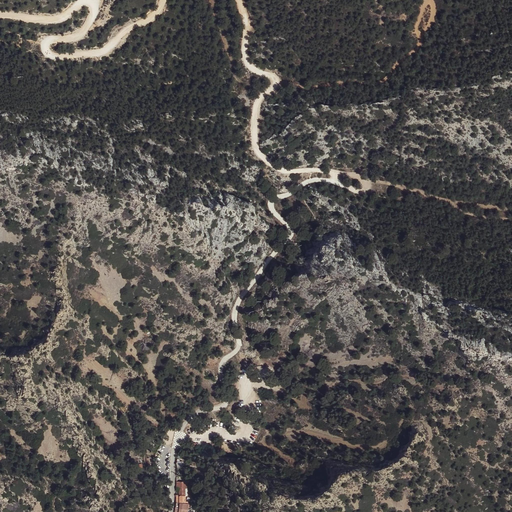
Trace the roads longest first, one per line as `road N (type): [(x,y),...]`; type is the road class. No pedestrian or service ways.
road 1 (track): [(238,0),(246,60),(275,83),(256,106),(259,153),(279,169),(356,175),(368,184),(358,191),(313,180),(274,194),(269,207),(289,233),(236,303),(239,344),(220,369),(223,406),(187,420)]
road 2 (track): [(0,14),(61,18),(87,1),(96,5),(87,31),(46,47),(53,55),(101,52),(153,16),(162,0)]
road 3 (track): [(419,0),(418,41),(394,71),(321,86),(274,77)]
road 4 (track): [(368,180),(511,209)]
